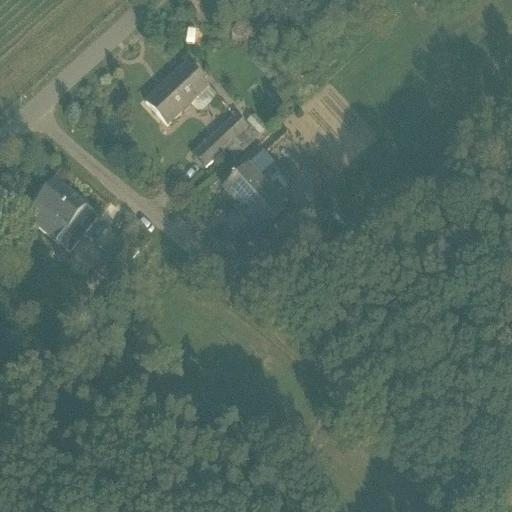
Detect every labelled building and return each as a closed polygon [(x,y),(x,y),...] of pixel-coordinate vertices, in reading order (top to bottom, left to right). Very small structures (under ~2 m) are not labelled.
[(167,127),(189,106),(208,89),(187,66),(145,104),(167,127)] [(206,169),(227,149),(236,159),(256,139),(235,117),(194,156),(206,169)] [(258,234),(284,210),(247,170),(235,181),(234,180),(231,183),(232,184),(224,191),(244,213),(244,212),(250,218),(247,222),(258,234)] [(25,219),(57,244),(70,255),(85,234),(98,219),(53,182),(25,219)] [(348,276),(371,255),(350,231),(338,242),(290,281),(311,306),(348,276)] [(93,272),(110,288),(127,267),(109,253),(93,272)]
